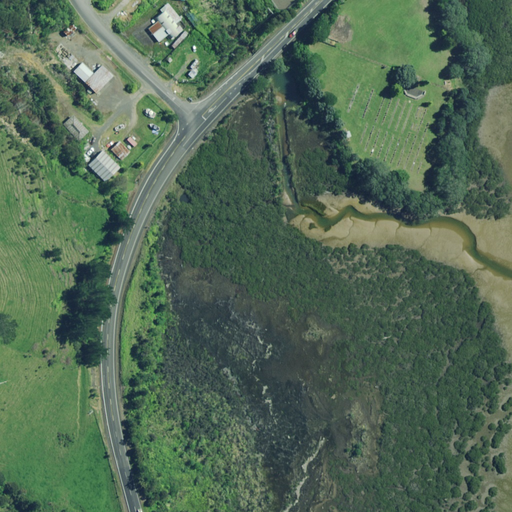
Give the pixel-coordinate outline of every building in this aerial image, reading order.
[(181,20),(167,3),(158,10),(161,13),(154,19),(156,22),(147,30),(158,43),(167,36),(170,39),(185,27),(180,20),(181,20)] [(84,82),(93,74),(82,63),(74,72),(84,82)] [(112,77),(101,65),(84,82),(96,94),(112,77)] [(88,132),(74,116),(63,125),(78,141),(88,132)] [(130,152),(120,142),(111,150),(121,160),(130,152)] [(119,168),(101,151),(88,165),(105,182),(119,168)]
